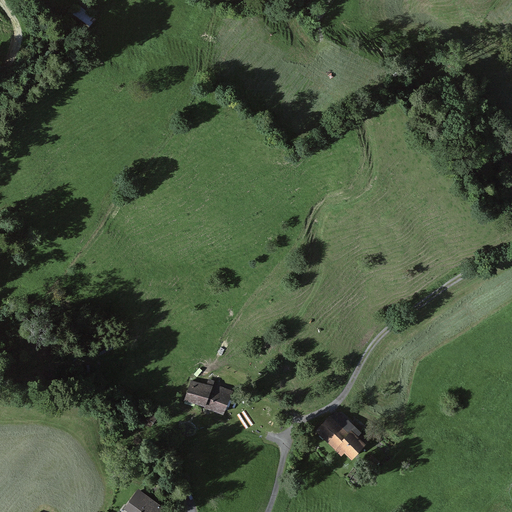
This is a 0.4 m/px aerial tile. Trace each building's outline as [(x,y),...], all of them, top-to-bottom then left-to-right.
[(310,15),(318,6),(313,2),(306,10),(310,15)] [(94,19),(79,7),(67,20),(83,33),(94,19)] [(184,402),(223,416),(231,394),(192,379),(184,402)] [(364,443),(339,416),(320,433),(345,460),(364,443)] [(137,492),(121,511),(158,511),(160,511),(137,492)]
